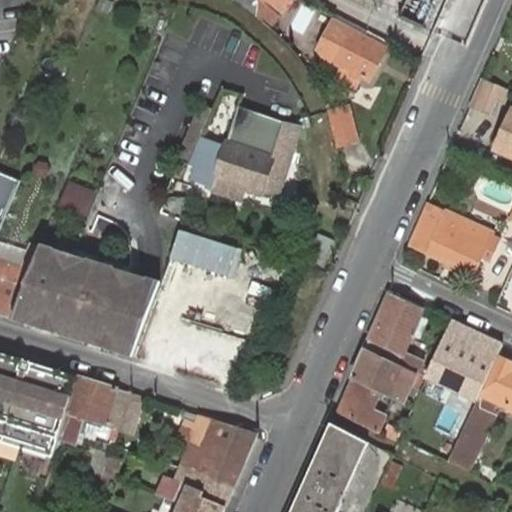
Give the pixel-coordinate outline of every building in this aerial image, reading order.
[(258,0),(256,15),(271,27),(295,0),(258,0)] [(424,20),(434,0),(404,0),(401,7),(424,20)] [(333,21),(316,53),(368,80),(385,48),(333,21)] [(480,79),(468,108),(498,121),(511,92),(480,79)] [(201,137),(212,114),(211,114),(213,110),(201,104),(175,161),(188,167),(197,146),(201,137)] [(295,161),(303,128),(284,123),(241,106),(231,140),(229,146),(201,137),(197,146),(188,167),(195,170),(190,183),(238,201),(239,200),(242,191),(254,195),(284,194),(295,161)] [(334,131),(338,147),(357,142),(348,108),(328,113),(334,131)] [(511,113),(497,151),(511,157),(511,113)] [(0,229),(21,181),(0,172),(0,229)] [(191,190),(175,183),(171,194),(168,194),(166,198),(184,200),(187,206),(191,190)] [(73,185),(63,206),(87,217),(96,195),(73,185)] [(429,206),(412,245),(476,274),(492,235),(429,206)] [(147,278),(44,246),(10,319),(122,354),(132,357),(160,283),(147,278)] [(25,284),(0,276),(0,316),(10,319),(25,284)] [(391,292),(365,351),(413,374),(418,376),(426,360),(405,351),(425,308),(391,292)] [(453,321),(427,376),(479,399),(496,363),(499,357),(504,345),(453,321)] [(0,351),(0,440),(52,457),(67,410),(67,408),(78,376),(0,351)] [(365,351),(354,377),(381,389),(401,399),(413,374),(365,351)] [(479,399),(456,448),(450,462),(480,477),(482,473),(468,467),(498,401),(511,407),(511,363),(499,357),(496,363),(479,399)] [(78,376),(70,400),(67,408),(67,410),(118,430),(122,419),(131,393),(78,376)] [(354,377),(339,412),(378,433),(386,416),(372,409),(381,389),(354,377)] [(139,396),(131,393),(122,419),(135,423),(141,405),(136,403),(139,396)] [(257,433),(211,418),(207,427),(199,424),(191,442),(199,445),(206,447),(245,463),(257,433)] [(122,419),(118,430),(131,435),(135,423),(122,419)] [(369,445),(332,427),(318,459),(356,476),(369,445)] [(194,473),(206,447),(199,445),(188,471),(194,473)] [(234,488),(245,463),(206,447),(194,473),(234,488)] [(120,463),(108,458),(102,476),(114,480),(120,463)] [(303,493),(339,511),(356,476),(318,459),(303,493)] [(226,506),(234,488),(194,473),(188,471),(178,468),(175,479),(186,483),(190,485),(205,492),(204,497),(226,506)] [(180,496),(184,487),(178,484),(174,493),(180,496)] [(223,511),(226,506),(204,497),(205,492),(190,485),(178,511),(223,511)] [(295,511),(339,511),(303,493),(295,511)]
